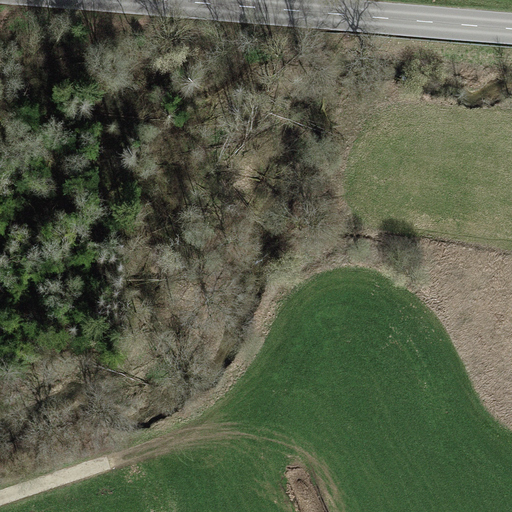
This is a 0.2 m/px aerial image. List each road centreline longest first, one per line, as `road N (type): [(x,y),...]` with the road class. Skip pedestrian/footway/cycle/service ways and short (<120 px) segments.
road 1 (track): [(400,278),(359,260),(301,284),(226,390),(167,435),(92,468)]
road 2 (secondary): [(511,24),(221,0)]
